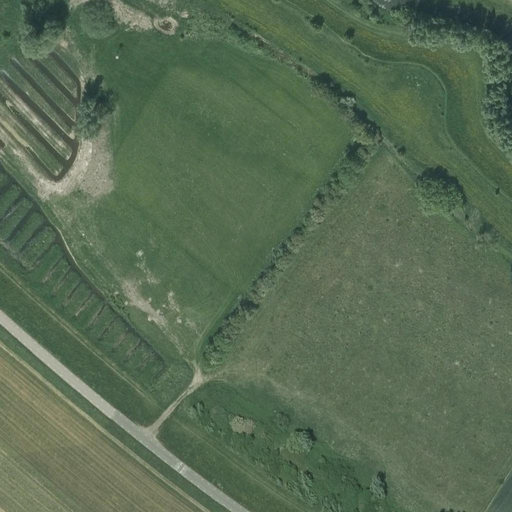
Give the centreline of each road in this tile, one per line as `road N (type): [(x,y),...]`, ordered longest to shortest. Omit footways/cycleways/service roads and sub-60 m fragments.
road 1 (track): [(273,0),(376,69),(430,74),(447,100),(448,139),(511,197)]
road 2 (tertiary): [(240,511),(0,319)]
road 3 (track): [(196,379),(190,386),(220,385),(301,413),(360,466)]
